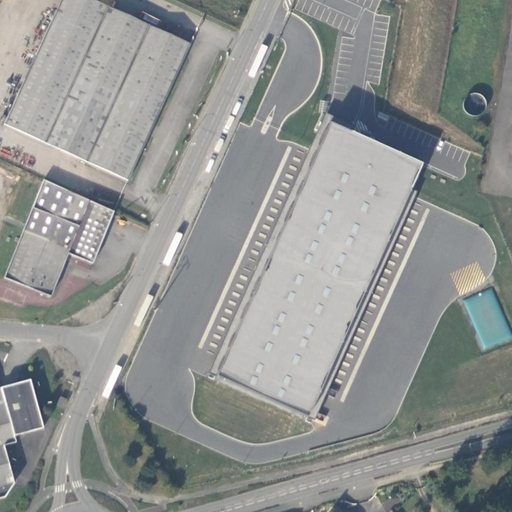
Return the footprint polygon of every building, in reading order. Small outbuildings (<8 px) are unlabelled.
[(86,0),(63,0),(4,130),(128,185),(192,48),(86,0)] [(470,108),(468,108),(466,109),(464,111),(463,112),(461,114),(460,116),(460,118),(459,120),(460,123),(460,125),(461,127),(463,129),(464,130),(466,131),(468,132),(470,133),(473,133),(475,133),(477,132),(479,131),(481,129),(482,128),(483,126),(484,124),(484,121),(484,119),(484,117),(483,115),(482,113),(481,111),(479,110),(477,109),(475,108),(473,108),(470,108)] [(325,113),(209,372),(313,419),(416,191),(410,188),(422,161),(349,129),(351,125),(325,113)] [(94,266),(115,217),(91,205),(45,184),(4,279),(50,300),(68,256),(94,266)] [(0,499),(3,499),(12,485),(2,447),(14,443),(12,437),(41,430),(28,381),(0,388),(0,499)] [(66,403),(61,401),(57,408),(63,412),(66,403)]
